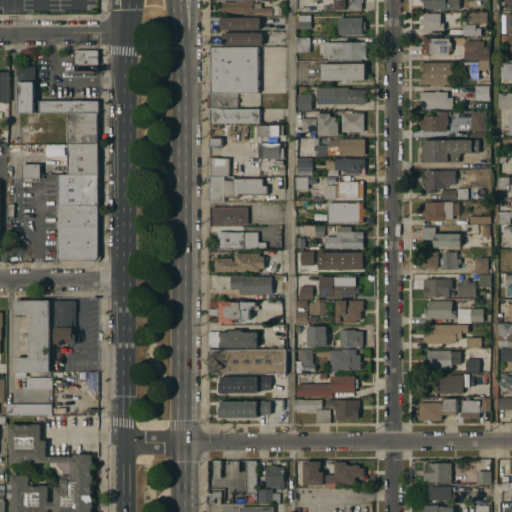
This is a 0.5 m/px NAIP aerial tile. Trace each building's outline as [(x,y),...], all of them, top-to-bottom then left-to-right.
[(362,0),(362,2),(361,2),(361,10),(344,10),(344,6),(336,6),(336,11),(323,11),(323,6),(333,5),(333,0),(362,0)] [(458,0),(458,9),(423,10),(423,2),(420,2),(420,0),(458,0)] [(511,0),(511,10),(503,10),(503,0),(511,0)] [(235,2),(235,1),(252,1),(252,3),(266,3),(266,8),(272,8),(272,6),(280,6),(280,15),(253,15),(253,13),(221,13),(221,2),(235,2)] [(486,24),(471,24),(471,22),(468,22),(468,21),(462,21),(462,12),(485,12),(486,24)] [(439,13),(439,23),(443,23),(443,31),(423,31),(423,25),(419,25),(419,19),(422,19),(422,14),(439,13)] [(298,29),(298,15),(310,15),(310,29),(298,29)] [(338,18),(340,18),(340,16),(342,16),(342,18),(361,17),(361,22),(365,22),(365,31),(362,31),(362,35),(338,35),(338,18)] [(447,29),(447,17),(460,16),(460,29),(447,29)] [(259,18),(259,30),(219,30),(219,18),(259,18)] [(462,25),(474,25),(475,28),(480,28),(480,35),(462,35),(462,25)] [(261,33),(261,45),(221,45),(221,33),(261,33)] [(296,52),(296,38),(309,38),(309,52),(296,52)] [(448,42),(450,42),(450,51),(448,51),(448,55),(425,55),(425,50),(421,50),(421,46),(424,46),(424,39),(448,39),(448,42)] [(489,60),(463,60),(463,47),(462,47),(462,43),(464,43),(464,41),(483,41),(483,47),(489,47),(489,60)] [(365,42),(365,59),(333,59),(333,57),(323,57),(323,43),(365,42)] [(208,93),(207,47),(258,47),(258,93),(236,93),(208,93)] [(73,65),(73,51),(98,51),(98,65),(73,65)] [(488,70),(478,70),(478,80),(463,80),(463,62),(477,62),(477,61),(488,61),(488,70)] [(452,63),(452,84),(419,84),(419,75),(422,75),(422,71),(419,71),(419,63),(452,63)] [(363,64),(363,80),(320,80),(320,64),(363,64)] [(511,64),(511,80),(502,80),(502,64),(511,64)] [(17,82),(17,66),(34,66),(34,82),(17,82)] [(0,72),(9,72),(9,103),(7,103),(7,118),(0,118),(0,72)] [(34,113),(16,113),(17,82),(34,82),(34,113)] [(474,100),(474,86),(489,86),(488,101),(474,100)] [(316,88),(347,88),(347,90),(365,90),(365,104),(316,104),(316,88)] [(435,92),(435,91),(439,91),(439,92),(447,92),(447,98),(452,98),(452,109),(419,109),(419,92),(435,92)] [(208,109),(206,109),(206,94),(208,94),(208,93),(236,93),(237,108),(208,109)] [(511,109),(498,109),(498,93),(511,93),(511,109)] [(297,111),(297,95),(311,95),(311,111),(297,111)] [(38,112),(38,101),(98,101),(98,112),(67,112),(38,112)] [(237,108),(259,108),(259,124),(208,124),(208,109),(237,108)] [(511,131),(511,114),(510,115),(510,108),(504,108),(504,122),(500,122),(500,131),(511,131)] [(98,112),(98,144),(67,144),(67,112),(98,112)] [(341,113),(352,113),(352,112),(356,112),(356,113),(363,113),(363,132),(341,132),(341,113)] [(436,116),(436,112),(447,112),(447,125),(445,125),(445,132),(423,132),(423,129),(419,129),(419,119),(423,119),(423,116),(436,116)] [(471,131),(471,124),(470,124),(470,120),(470,112),(485,112),(486,131),(471,131)] [(329,113),(329,117),(334,117),(334,122),(337,122),(337,136),(321,136),(321,135),(317,135),(316,114),(329,113)] [(44,123),(47,123),(47,122),(53,122),(53,128),(44,128),(44,129),(19,129),(19,115),(44,115),(44,123)] [(315,133),(301,133),(301,118),(315,118),(315,133)] [(279,126),(279,136),(257,137),(257,126),(279,126)] [(209,147),(209,139),(221,139),(221,147),(209,147)] [(301,156),(301,157),(296,157),(296,151),(313,151),(313,146),(316,146),(316,144),(326,144),(326,140),(336,140),(336,139),(364,139),(364,155),(301,156)] [(477,140),(421,139),(421,162),(459,162),(459,153),(477,153),(477,140)] [(279,143),(279,159),(257,158),(257,143),(279,143)] [(57,206),(58,175),(67,175),(67,144),(98,144),(98,206),(57,206)] [(209,157),(216,157),(216,158),(228,158),(228,176),(224,176),(209,176),(209,157)] [(344,174),(344,170),(334,170),(334,159),(340,159),(340,157),(345,157),(345,159),(364,159),(364,169),(361,169),(361,174),(344,174)] [(296,166),(296,158),(312,158),(312,166),(296,166)] [(21,178),(21,164),(39,164),(39,159),(53,160),(53,175),(39,175),(39,179),(21,178)] [(455,171),(455,185),(445,185),(445,189),(434,189),(434,193),(425,194),(425,183),(421,183),(421,176),(424,176),(424,171),(455,171)] [(224,176),(224,180),(233,180),(233,178),(262,178),(262,186),(266,186),(266,194),(258,194),(258,196),(250,196),(250,194),(238,194),(238,197),(224,197),(224,201),(209,201),(209,176),(224,176)] [(295,177),(307,177),(307,190),(295,190),(295,177)] [(511,177),(511,193),(509,193),(509,190),(497,190),(497,177),(511,177)] [(357,183),(362,184),(362,198),(334,198),(334,199),(324,199),(324,185),(338,185),(338,181),(357,181),(357,183)] [(441,190),(456,189),(456,199),(441,200),(441,190)] [(467,199),(457,199),(457,190),(466,189),(467,199)] [(452,202),(452,203),(458,203),(458,216),(452,216),(452,220),(425,221),(425,218),(422,218),(422,207),(424,207),(424,203),(452,202)] [(327,203),(348,203),(348,204),(354,204),(354,203),(362,203),(362,209),(364,209),(364,216),(362,216),(362,223),(327,223),(327,203)] [(497,212),(509,212),(509,210),(511,210),(511,203),(511,218),(509,218),(509,224),(497,224),(497,212)] [(98,255),(100,255),(100,259),(95,263),(91,263),(91,262),(84,262),(84,261),(57,261),(57,206),(98,206),(98,255)] [(247,207),(247,225),(210,225),(210,207),(247,207)] [(469,225),(489,225),(489,216),(468,217),(469,225)] [(304,236),(304,226),(315,226),(315,236),(304,236)] [(511,226),(511,238),(510,239),(510,234),(503,234),(503,227),(511,226)] [(336,227),(351,227),(351,232),(363,232),(363,249),(324,248),(324,236),(336,237),(336,227)] [(421,228),(435,228),(435,235),(460,235),(460,247),(434,247),(434,240),(421,240),(421,228)] [(227,232),(227,233),(243,233),(243,239),(245,239),(245,242),(247,242),(247,249),(217,249),(217,232),(227,232)] [(304,248),(296,248),(297,238),(304,238),(304,248)] [(313,265),(298,265),(298,251),(314,252),(313,265)] [(317,270),(317,251),(362,251),(362,255),(365,255),(365,263),(362,263),(362,270),(317,270)] [(437,268),(421,268),(421,252),(425,252),(425,251),(430,251),(430,252),(437,252),(437,268)] [(456,252),(456,259),(460,259),(460,264),(457,264),(457,270),(442,270),(442,265),(440,265),(440,258),(442,258),(441,252),(456,252)] [(214,258),(231,259),(231,261),(234,261),(234,253),(258,254),(258,257),(263,257),(263,269),(258,269),(258,272),(214,272),(214,258)] [(487,273),(474,273),(474,258),(487,258),(487,273)] [(478,287),(478,275),(490,275),(490,287),(478,287)] [(271,295),(239,295),(239,290),(230,290),(230,276),(243,276),(243,277),(271,277),(271,295)] [(318,277),(332,277),(355,277),(355,287),(358,287),(358,294),(355,293),(355,298),(318,297),(318,277)] [(451,291),(448,291),(448,297),(427,296),(427,297),(424,297),(424,295),(422,295),(422,290),(423,290),(423,279),(451,279),(451,291)] [(457,297),(457,282),(462,282),(462,279),(468,279),(468,282),(475,282),(475,297),(457,297)] [(300,299),(300,286),(312,286),(312,299),(300,299)] [(295,307),(307,307),(307,299),(295,299),(295,307)] [(312,300),(324,299),(325,309),(326,309),(326,312),(325,312),(325,314),(308,315),(308,303),(312,303),(312,300)] [(25,373),(25,378),(15,378),(15,373),(14,373),(14,357),(28,357),(28,315),(14,315),(14,300),(49,300),(49,373),(25,373)] [(231,302),(235,302),(235,300),(242,300),(242,302),(255,302),(255,306),(249,306),(249,320),(235,320),(235,323),(219,323),(219,317),(216,317),(216,308),(219,308),(219,301),(231,302)] [(54,301),(74,301),(74,308),(72,308),(72,312),(74,312),(74,317),(72,317),(72,323),(74,323),(74,328),(72,328),(72,334),(75,334),(75,344),(54,344),(54,301)] [(362,301),(362,311),(359,311),(359,320),(355,321),(355,323),(335,323),(335,301),(362,301)] [(424,319),(424,318),(422,318),(422,314),(424,314),(424,309),(428,309),(428,301),(451,301),(451,310),(453,310),(453,311),(455,311),(455,318),(454,318),(454,319),(424,319)] [(483,322),(470,322),(470,323),(456,323),(457,309),(483,309),(483,322)] [(306,317),(316,317),(317,317),(317,319),(316,319),(316,323),(305,323),(305,324),(295,324),(295,312),(306,312),(306,317)] [(511,346),(497,346),(497,324),(511,324),(511,346)] [(467,325),(467,333),(461,333),(461,339),(456,339),(456,342),(452,342),(452,344),(427,344),(427,342),(423,342),(423,332),(427,332),(427,325),(467,325)] [(306,327),(325,327),(325,338),(326,338),(326,345),(325,345),(325,347),(306,347),(306,327)] [(354,330),(354,332),(362,332),(362,347),(353,347),(339,347),(339,330),(354,330)] [(256,348),(209,348),(209,332),(218,332),(227,332),(227,331),(242,331),(242,332),(256,332),(256,348)] [(466,348),(466,338),(481,338),(480,348),(466,348)] [(285,349),(285,373),(209,374),(209,349),(285,349)] [(312,364),(300,364),(300,349),(312,349),(312,364)] [(342,350),(342,349),(355,349),(355,355),(360,355),(360,370),(329,370),(329,350),(342,350)] [(511,361),(507,361),(499,361),(499,349),(511,349),(511,361)] [(450,351),(450,352),(460,352),(460,365),(451,365),(451,369),(423,370),(423,358),(427,358),(427,351),(450,351)] [(465,372),(465,363),(463,363),(463,357),(469,357),(469,359),(479,359),(479,372),(465,372)] [(511,388),(511,391),(497,385),(499,379),(498,379),(500,374),(502,375),(503,373),(506,374),(507,372),(511,374),(511,388)] [(435,388),(432,389),(432,382),(435,382),(435,377),(446,377),(446,376),(462,375),(463,393),(436,393),(435,388)] [(270,376),(270,390),(257,390),(257,393),(219,393),(219,376),(270,376)] [(296,384),(330,384),(330,376),(355,376),(355,379),(357,379),(357,388),(355,388),(355,393),(332,393),(332,397),(296,397),(296,384)] [(52,389),(26,389),(26,378),(52,378),(52,389)] [(490,411),(482,412),(481,398),(490,398),(490,411)] [(511,398),(511,415),(511,410),(497,410),(497,398),(511,398)] [(441,421),(430,421),(430,422),(427,422),(427,421),(420,421),(420,415),(418,415),(418,408),(419,408),(419,403),(439,403),(439,405),(442,405),(442,399),(456,399),(456,415),(443,415),(443,409),(441,409),(441,421)] [(459,417),(459,414),(461,414),(462,401),(466,401),(466,399),(470,399),(470,401),(479,401),(479,406),(481,406),(481,413),(479,413),(479,418),(459,417)] [(315,410),(311,410),(311,412),(305,412),(305,411),(294,411),(294,400),(321,400),(321,409),(315,409),(315,410)] [(359,400),(359,411),(358,411),(358,419),(335,419),(335,410),(334,410),(334,408),(326,408),(326,400),(359,400)] [(270,401),(270,414),(257,414),(257,417),(219,418),(219,401),(270,401)] [(51,415),(5,415),(5,404),(51,404),(51,415)] [(316,410),(330,410),(330,422),(316,422),(316,410)] [(9,511),(9,505),(10,505),(10,501),(8,501),(8,499),(7,499),(7,484),(8,484),(8,482),(10,482),(10,475),(28,475),(28,481),(31,481),(31,486),(47,486),(47,502),(54,502),(54,487),(61,487),(61,475),(62,475),(62,471),(61,471),(56,465),(56,463),(10,463),(10,443),(7,443),(7,424),(40,424),(40,441),(45,441),(45,457),(55,457),(55,455),(74,455),(74,454),(85,454),(85,455),(91,455),(91,461),(92,461),(92,508),(91,508),(91,511),(53,511),(53,509),(47,509),(47,511),(9,511)] [(230,461),(230,469),(221,469),(221,478),(219,478),(219,480),(213,480),(213,461),(230,461)] [(256,461),(256,494),(245,494),(245,461),(256,461)] [(321,461),(321,468),(319,468),(319,472),(323,472),(323,474),(334,474),(334,462),(346,462),(346,465),(359,465),(359,468),(364,468),(364,477),(355,477),(355,484),(353,484),(353,485),(347,485),(347,483),(335,483),(335,487),(324,487),(324,483),(323,483),(323,485),(303,485),(303,461),(321,461)] [(451,483),(428,483),(428,481),(424,481),(424,465),(428,465),(428,463),(451,463),(451,483)] [(271,467),(271,466),(277,466),(277,467),(283,467),(283,490),(275,490),(275,487),(265,487),(265,467),(271,467)] [(490,484),(476,484),(476,471),(490,471),(490,484)] [(511,491),(500,491),(500,484),(511,483),(511,491)] [(451,493),(454,493),(454,501),(428,501),(428,500),(425,500),(425,488),(428,488),(428,487),(451,486),(451,493)] [(272,489),(272,493),(279,493),(279,503),(257,503),(257,489),(272,489)] [(220,503),(209,503),(209,491),(220,491),(220,503)]
